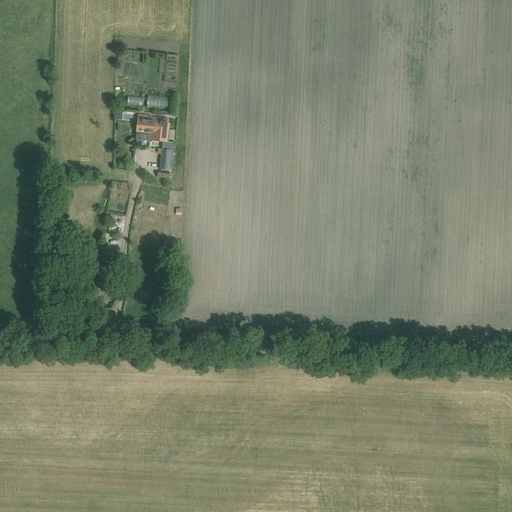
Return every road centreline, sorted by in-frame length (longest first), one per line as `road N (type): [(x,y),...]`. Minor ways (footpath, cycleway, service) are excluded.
road 1 (track): [(122,343),(511,360)]
road 2 (track): [(109,332),(143,161)]
road 3 (track): [(0,326),(109,332),(122,343)]
